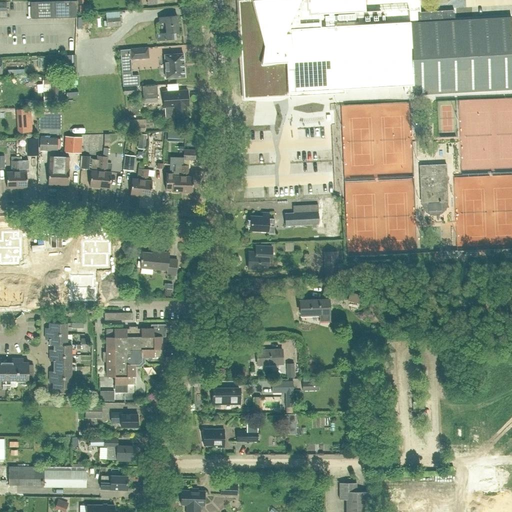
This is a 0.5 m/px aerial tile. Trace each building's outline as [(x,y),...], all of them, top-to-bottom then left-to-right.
[(404,85),(404,91),(413,91),(413,94),(511,88),(511,38),(511,17),(454,20),(453,10),(419,12),(418,0),(238,0),(243,98),(283,96),(344,93),(344,88),(404,85)] [(31,19),(76,18),(75,1),(30,2),(31,19)] [(79,5),(79,14),(91,13),(90,5),(79,5)] [(105,12),(105,17),(106,27),(120,26),(120,16),(119,16),(119,11),(105,12)] [(165,23),(166,32),(156,33),(156,41),(173,40),(172,33),(178,32),(176,15),(158,17),(159,23),(165,23)] [(129,48),(130,49),(120,50),(120,60),(130,59),(149,58),(148,47),(129,48)] [(165,78),(184,77),(183,53),(164,55),(165,78)] [(75,55),(63,55),(64,71),(76,71),(75,55)] [(142,85),(140,73),(127,75),(129,87),(142,85)] [(42,76),(42,84),(50,84),(51,92),(43,92),(43,100),(60,100),(59,75),(42,76)] [(185,103),(187,103),(187,90),(167,91),(168,106),(164,107),(165,120),(174,119),(174,120),(187,119),(185,103)] [(155,91),(143,91),(143,102),(156,102),(155,91)] [(15,132),(28,131),(26,108),(13,109),(15,132)] [(167,132),(167,140),(183,141),(183,133),(167,132)] [(65,136),(64,152),(81,153),(82,137),(65,136)] [(39,137),(39,151),(57,151),(57,138),(39,137)] [(182,165),(183,165),(183,160),(195,160),(195,150),(183,149),(183,159),(182,159),(182,165)] [(34,150),(27,150),(27,168),(41,167),(40,151),(34,152),(34,150)] [(80,156),(80,166),(80,168),(88,169),(90,156),(82,155),(81,156),(80,156)] [(90,170),(89,186),(99,187),(101,160),(107,161),(107,156),(97,155),(97,159),(91,159),(90,170)] [(123,158),(122,168),(123,168),(123,169),(133,171),(135,156),(125,155),(124,158),(123,158)] [(16,187),(16,156),(11,156),(11,161),(11,172),(6,172),(6,188),(16,187)] [(16,156),(16,187),(26,187),(26,171),(21,171),(21,160),(21,156),(16,156)] [(48,168),(48,184),(58,184),(59,156),(49,156),(49,168),(48,168)] [(59,156),(58,184),(68,185),(69,168),(68,168),(69,156),(59,156)] [(101,160),(99,187),(109,188),(111,172),(105,172),(107,161),(101,160)] [(447,175),(446,164),(419,165),(421,203),(448,201),(447,183),(448,183),(447,175)] [(171,192),(181,192),(182,165),(177,165),(177,176),(172,175),(171,192)] [(192,176),(187,176),(187,165),(183,165),(182,165),(181,192),(192,192),(192,187),(199,187),(199,171),(192,171),(192,176)] [(140,195),(143,168),(138,168),(137,179),(132,178),(130,194),(140,195)] [(143,168),(140,195),(150,196),(152,180),(146,180),(147,169),(143,168)] [(285,226),(318,224),(317,205),(292,206),(293,213),(284,213),(285,226)] [(267,231),(267,233),(273,233),(274,219),(268,218),(268,213),(262,212),(261,217),(250,216),(249,230),(267,231)] [(0,240),(0,247),(20,248),(20,238),(18,238),(18,232),(2,232),(2,241),(0,240)] [(104,241),(82,241),(82,253),(104,253),(104,241)] [(259,246),(259,252),(248,252),(247,269),(267,270),(267,256),(271,256),(271,247),(259,246)] [(18,257),(20,257),(20,248),(0,247),(0,263),(18,263),(18,257)] [(140,267),(166,270),(166,274),(175,275),(176,259),(167,258),(168,252),(155,251),(155,253),(142,252),(140,267)] [(337,251),(323,252),(324,276),(337,276),(337,251)] [(82,266),(104,266),(104,253),(82,253),(82,266)] [(12,275),(5,275),(4,275),(4,283),(5,283),(5,301),(4,301),(4,304),(15,304),(15,301),(21,301),(21,282),(12,282),(12,275)] [(92,276),(71,276),(71,288),(93,288),(92,276)] [(343,291),(324,286),(321,299),(299,300),(300,316),(319,315),(319,321),(328,321),(327,300),(329,295),(341,298),(343,291)] [(71,301),(95,300),(95,288),(93,288),(71,288),(71,301)] [(113,288),(105,288),(105,298),(113,298),(113,288)] [(349,292),(347,300),(361,304),(363,296),(349,292)] [(71,348),(75,349),(75,344),(71,344),(71,341),(66,341),(66,326),(71,326),(71,322),(66,322),(66,318),(55,318),(55,322),(48,322),(48,328),(44,328),(44,339),(48,339),(48,345),(53,345),(53,349),(49,349),(49,361),(52,361),(52,371),(48,371),(48,382),(52,382),(52,388),(58,388),(58,392),(70,392),(70,388),(74,388),(74,384),(70,384),(70,370),(75,370),(75,362),(71,362),(71,348)] [(164,337),(164,324),(150,324),(150,328),(140,329),(140,330),(136,330),(136,326),(127,326),(127,328),(105,329),(105,351),(102,351),(102,362),(105,362),(105,376),(113,376),(114,384),(133,384),(133,366),(138,366),(143,362),(143,357),(160,357),(160,337),(164,337)] [(450,340),(440,341),(442,369),(452,369),(450,340)] [(256,350),(256,364),(282,363),(281,349),(256,350)] [(0,379),(1,380),(2,384),(10,384),(10,380),(24,380),(24,384),(27,384),(27,380),(32,380),(32,365),(27,365),(27,362),(22,362),(22,358),(11,358),(11,362),(1,362),(1,358),(0,357),(0,379)] [(287,377),(294,377),(294,363),(286,363),(287,377)] [(343,377),(343,384),(354,383),(354,389),(359,389),(358,377),(343,377)] [(319,390),(319,388),(323,388),(322,381),(310,381),(310,378),(304,379),(304,381),(302,381),(302,390),(319,390)] [(272,381),(272,393),(285,393),(285,407),(293,407),(293,381),(272,381)] [(212,389),(212,404),(227,404),(227,403),(235,402),(235,399),(239,399),(239,390),(227,390),(227,389),(212,389)] [(69,407),(75,407),(84,407),(84,418),(101,419),(101,404),(84,404),(84,402),(75,402),(69,402),(69,407)] [(120,414),(120,412),(110,412),(110,422),(120,423),(120,427),(137,427),(137,414),(120,414)] [(257,432),(257,426),(246,426),(246,431),(236,430),(236,442),(257,442),(257,432)] [(203,429),(203,435),(203,445),(217,445),(217,447),(222,447),(223,429),(203,429)] [(106,459),(116,459),(116,460),(131,460),(132,446),(117,446),(117,437),(104,437),(90,437),(90,445),(104,445),(104,447),(106,447),(106,459)] [(85,487),(85,471),(85,467),(72,466),(44,466),(8,466),(8,484),(43,485),(43,486),(85,487)] [(110,475),(110,476),(101,476),(100,488),(126,489),(127,476),(110,475)] [(220,494),(236,495),(236,484),(220,483),(220,494)] [(339,483),(339,499),(346,499),(345,511),(366,511),(366,492),(356,492),(356,483),(339,483)] [(203,505),(204,491),(180,490),(180,504),(186,505),(185,511),(199,511),(200,505),(203,505)]
